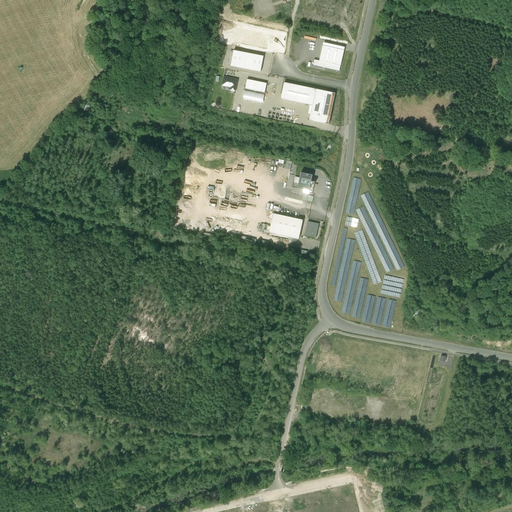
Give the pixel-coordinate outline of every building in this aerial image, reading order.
[(238,43),(267,49),(271,31),(242,25),(238,43)] [(339,71),(344,51),(323,46),(319,61),(314,60),(313,65),(339,71)] [(264,57),(234,51),(231,66),(261,72),(264,57)] [(238,80),(224,77),(222,86),(231,87),(230,91),(235,91),(238,80)] [(267,84),(247,80),(245,89),(265,93),(267,84)] [(335,93),(284,83),(281,100),(312,106),(309,121),(329,125),(335,93)] [(263,103),(265,95),(245,91),(243,99),(263,103)] [(312,175),(301,173),(299,178),(295,177),(294,183),(298,184),(297,188),(309,191),(308,193),(312,194),(315,182),(311,181),(312,175)] [(306,204),(312,204),(313,195),(308,195),(308,193),(302,192),(301,194),(307,195),(306,204)] [(273,214),(269,233),(299,240),(303,220),(273,214)] [(319,224),(308,221),(305,236),(316,238),(319,224)] [(247,233),(247,227),(241,226),(241,223),(233,223),(232,232),(247,233)] [(256,238),(254,245),(262,246),(263,240),(256,238)] [(292,254),(297,248),(293,244),(287,249),(292,254)]
